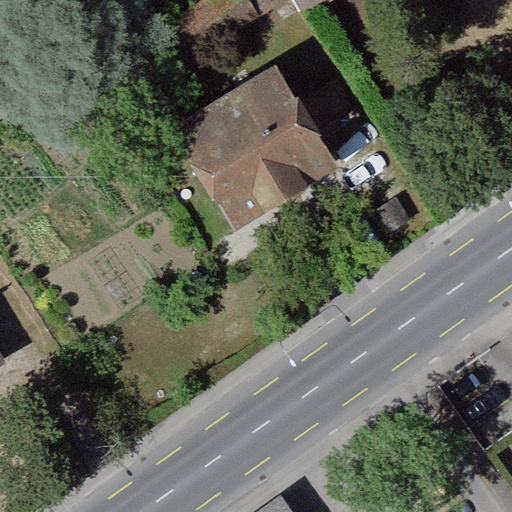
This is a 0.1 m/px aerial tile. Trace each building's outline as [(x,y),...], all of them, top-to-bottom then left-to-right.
[(257,0),(268,19),(295,4),(293,0),(257,0)] [(302,0),(311,16),(340,0),(302,0)] [(283,72),(184,132),(243,230),(343,170),(328,145),(305,108),(283,72)] [(305,108),(328,145),(365,122),(342,85),(305,108)] [(0,351),(0,374),(10,368),(0,351)] [(300,511),(291,498),(271,511),(300,511)]
